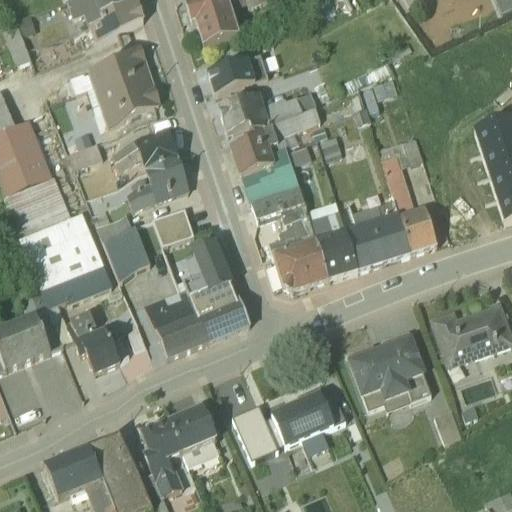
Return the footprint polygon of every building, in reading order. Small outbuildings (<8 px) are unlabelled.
[(84,0),(66,7),(71,23),(82,21),(84,28),(133,10),(130,0),(84,0)] [(276,12),(297,0),(240,0),(184,19),(190,40),(194,39),(201,62),(238,50),(230,23),(241,21),(242,25),(248,23),(276,12)] [(511,0),(491,0),(499,23),(511,19),(511,0)] [(142,34),(134,10),(133,10),(84,28),(86,34),(80,37),(82,42),(78,43),(83,57),(94,52),(93,50),(142,34)] [(334,26),(325,11),(312,19),(321,33),(334,26)] [(28,20),(14,25),(15,33),(19,42),(34,38),(28,20)] [(29,67),(15,33),(1,38),(14,73),(29,67)] [(106,137),(160,118),(140,59),(136,59),(85,75),(86,80),(70,86),(69,86),(75,101),(86,97),(91,113),(97,111),(106,137)] [(206,87),(214,110),(266,90),(260,70),(206,87)] [(346,106),(392,84),(387,74),(341,95),(346,106)] [(395,107),(391,92),(372,98),(376,113),(395,107)] [(51,185),(28,127),(14,132),(0,99),(0,202),(1,205),(51,185)] [(218,122),(226,149),(248,142),(250,148),(316,122),(310,106),(285,116),(283,112),(263,119),(259,109),(218,122)] [(351,126),(356,139),(368,135),(364,121),(351,126)] [(230,161),(240,190),(288,174),(284,162),(286,162),(283,151),(319,135),(314,123),(245,150),(247,155),(230,161)] [(91,153),(91,152),(86,139),(72,144),(71,140),(60,144),(67,161),(91,153)] [(167,141),(111,160),(118,180),(140,173),(144,184),(178,172),(167,141)] [(334,150),(319,154),(325,175),(340,170),(334,150)] [(422,175),(414,150),(377,161),(410,269),(435,261),(424,223),(414,225),(400,182),(422,175)] [(101,165),(96,151),(67,161),(73,176),(101,165)] [(511,154),(482,165),(506,236),(511,233),(511,154)] [(125,204),(132,224),(188,205),(178,172),(144,184),(148,196),(145,197),(143,192),(130,197),(131,202),(125,204)] [(240,190),(251,220),(297,203),(288,174),(240,190)] [(80,221),(70,225),(53,185),(51,185),(1,205),(61,353),(71,349),(74,355),(78,366),(85,364),(92,381),(128,366),(124,355),(119,343),(113,345),(109,337),(104,338),(93,342),(91,337),(95,335),(88,320),(70,328),(71,332),(66,334),(57,312),(64,309),(66,312),(111,294),(103,273),(101,272),(80,221)] [(297,203),(251,220),(256,237),(280,229),(281,229),(283,238),(290,236),(292,242),(279,246),(279,248),(278,248),(279,254),(268,257),(271,269),(314,256),(297,203)] [(410,269),(393,214),(366,222),(351,227),(355,241),(344,245),(357,286),(383,277),(410,269)] [(339,291),(357,286),(335,215),(334,215),(305,225),(326,291),(339,291)] [(125,222),(95,232),(101,249),(131,240),(131,239),(125,222)] [(183,223),(151,233),(161,260),(192,250),(183,223)] [(103,251),(119,291),(150,279),(134,239),(103,251)] [(183,294),(207,356),(249,339),(238,312),(234,313),(229,299),(230,298),(213,255),(190,265),(199,288),(183,294)] [(288,307),(327,295),(314,256),(271,269),(282,304),(288,307)] [(35,290),(34,290),(31,284),(16,290),(18,296),(16,297),(27,324),(0,335),(0,379),(3,378),(5,380),(50,362),(50,360),(61,355),(35,290)] [(207,356),(183,294),(181,295),(184,302),(143,319),(165,372),(207,356)] [(429,337),(446,383),(511,359),(511,357),(499,321),(454,337),(451,329),(429,337)] [(423,388),(407,346),(381,356),(383,364),(379,366),(400,421),(428,410),(420,389),(423,388)] [(371,360),(345,370),(346,370),(367,424),(382,418),(385,426),(400,421),(379,366),(374,367),(371,360)] [(284,462),(346,436),(335,416),(323,421),(318,409),(271,429),(271,430),(284,462)] [(203,423),(201,419),(167,434),(187,481),(187,482),(218,469),(212,456),(216,454),(209,438),(215,435),(209,421),(203,423)] [(451,424),(450,424),(432,430),(443,459),(460,450),(451,424)] [(182,469),(167,434),(138,446),(146,466),(141,468),(150,487),(139,492),(147,511),(163,511),(164,511),(183,502),(175,484),(172,485),(168,475),(182,469)] [(88,454),(112,511),(147,511),(139,492),(118,442),(88,454)] [(111,511),(88,454),(43,473),(59,507),(69,503),(72,509),(86,503),(90,511),(111,511)] [(511,511),(511,510),(509,503),(491,511),(511,511)]
